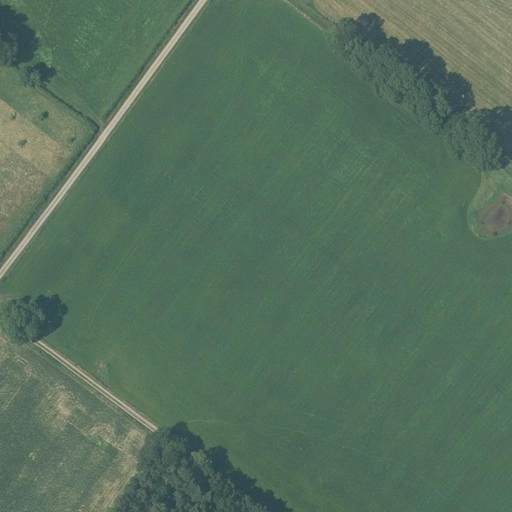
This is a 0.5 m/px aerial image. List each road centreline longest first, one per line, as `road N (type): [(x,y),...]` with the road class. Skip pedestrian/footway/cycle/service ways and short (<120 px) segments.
road 1 (track): [(202,0),(0,275)]
road 2 (track): [(0,319),(268,511)]
road 3 (track): [(290,0),(511,172)]
